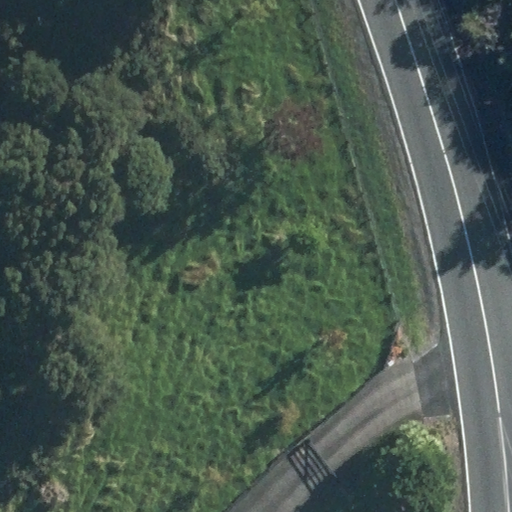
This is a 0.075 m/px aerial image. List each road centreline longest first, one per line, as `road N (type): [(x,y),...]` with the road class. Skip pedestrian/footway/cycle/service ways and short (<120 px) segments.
road 1 (tertiary): [(507,511),(492,362),(460,210),(392,0)]
road 2 (unknown): [(460,210),(374,359),(281,453),(236,511)]
